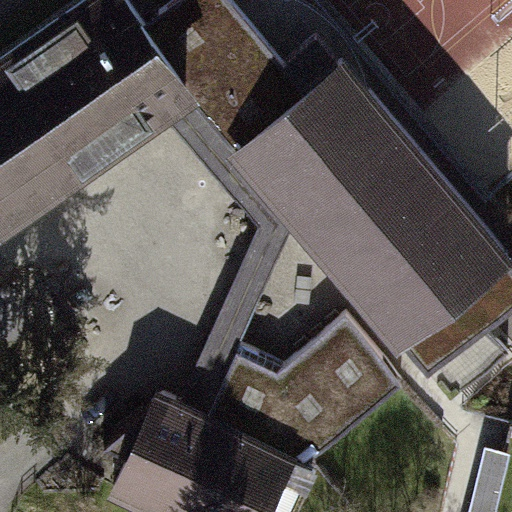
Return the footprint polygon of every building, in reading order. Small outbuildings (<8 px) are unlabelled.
[(0,208),(156,102),(179,86),(196,75),(147,8),(140,0),(33,0),(0,24),(0,208)] [(220,133),(285,79),(216,0),(158,0),(147,8),(196,75),(179,86),(220,133)] [(285,79),(220,133),(291,219),(392,340),(405,329),(451,385),(503,342),(483,318),(511,293),(511,243),(338,35),(285,79)] [(184,393),(213,406),(237,350),(263,287),(291,219),(220,133),(179,86),(156,102),(256,219),(228,286),(184,393)] [(397,368),(345,311),(273,372),(237,350),(213,406),(184,393),(155,380),(102,439),(124,447),(110,478),(183,511),(262,511),(295,444),(397,368)] [(496,511),(510,456),(486,450),(470,511),(496,511)]
